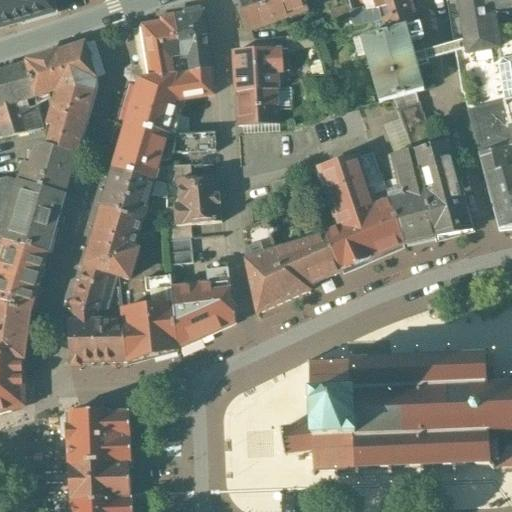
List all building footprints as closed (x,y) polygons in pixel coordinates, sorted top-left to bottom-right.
[(0,0),(0,28),(53,13),(49,0),(0,0)] [(279,0),(238,0),(250,31),(285,19),(279,0)] [(302,0),(279,0),(285,19),(306,11),(302,0)] [(351,14),(376,9),(372,0),(367,0),(348,5),(351,14)] [(372,0),(376,9),(407,0),(372,0)] [(407,0),(376,9),(383,34),(417,25),(408,0),(407,0)] [(511,0),(458,0),(462,16),(450,19),(454,41),(496,32),(492,12),(511,9),(511,0)] [(183,16),(173,17),(182,74),(210,69),(204,12),(200,12),(199,9),(183,12),(183,16)] [(143,28),(151,79),(182,74),(173,17),(162,19),(163,25),(143,28)] [(378,103),(393,100),(415,94),(423,92),(409,43),(421,39),(417,25),(383,34),(361,41),(378,103)] [(511,28),(496,32),(454,41),(460,81),(468,113),(503,103),(511,100),(511,28)] [(293,37),(286,37),(287,51),(314,46),(309,32),(293,37)] [(84,44),(26,63),(26,64),(35,97),(35,98),(55,91),(56,93),(47,126),(52,128),(48,144),(47,147),(75,155),(93,81),(93,79),(94,78),(84,44)] [(281,50),(233,53),(235,92),(276,90),(275,73),(282,73),(281,50)] [(35,97),(26,64),(0,71),(0,107),(18,102),(35,97)] [(140,81),(127,123),(166,134),(172,134),(183,100),(212,96),(210,69),(182,74),(151,79),(140,81)] [(318,76),(303,82),(307,98),(322,94),(318,76)] [(276,90),(235,92),(237,127),(277,125),(276,90)] [(393,100),(396,109),(417,103),(415,94),(393,100)] [(25,132),(24,132),(27,141),(44,136),(35,98),(35,97),(18,102),(25,132)] [(511,100),(503,103),(508,122),(506,122),(511,145),(511,100)] [(18,102),(0,107),(0,128),(3,139),(24,132),(25,132),(18,102)] [(396,109),(401,120),(421,115),(419,103),(417,103),(396,109)] [(503,103),(468,113),(479,153),(511,146),(511,145),(506,122),(508,122),(503,103)] [(337,113),(320,120),(327,141),(364,129),(358,108),(337,113)] [(401,120),(405,131),(425,125),(423,114),(421,115),(401,120)] [(127,123),(114,170),(152,181),(166,185),(166,181),(165,168),(157,165),(160,154),(215,152),(214,133),(172,134),(166,134),(127,123)] [(405,131),(412,152),(433,147),(427,125),(425,125),(405,131)] [(433,147),(412,152),(436,238),(458,232),(465,233),(472,232),(447,143),(433,147)] [(0,179),(1,180),(7,178),(15,176),(6,144),(0,146),(0,179)] [(47,147),(48,144),(35,148),(30,165),(24,164),(19,182),(64,195),(75,155),(47,147)] [(511,169),(507,171),(501,150),(480,155),(500,229),(511,228),(511,169)] [(395,180),(383,184),(404,247),(436,238),(412,152),(392,156),(396,175),(400,177),(398,182),(395,180)] [(372,154),(338,163),(370,259),(404,247),(383,184),(372,154)] [(338,229),(325,235),(339,274),(370,259),(338,163),(317,170),(329,203),(338,229)] [(165,166),(165,168),(166,181),(176,181),(176,179),(190,178),(189,166),(165,166)] [(114,170),(102,209),(141,220),(152,181),(114,170)] [(300,175),(271,184),(277,202),(308,192),(304,177),(300,175)] [(217,177),(190,178),(176,179),(176,181),(178,201),(172,202),(174,225),(190,224),(221,222),(217,177)] [(7,178),(1,180),(0,182),(0,240),(1,241),(19,182),(7,178)] [(64,195),(19,182),(1,241),(4,242),(46,254),(64,195)] [(249,205),(257,229),(266,226),(267,228),(274,224),(272,201),(249,205)] [(315,208),(325,235),(338,229),(329,203),(315,208)] [(102,209),(84,267),(106,274),(128,280),(137,249),(133,248),(141,220),(102,209)] [(190,224),(174,225),(165,225),(167,241),(190,239),(190,224)] [(247,233),(251,244),(271,237),(267,228),(266,226),(257,229),(247,233)] [(251,244),(244,246),(244,261),(256,315),(309,291),(307,287),(339,274),(325,235),(275,250),(271,237),(251,244)] [(190,239),(167,241),(168,265),(192,263),(190,239)] [(46,254),(4,242),(0,255),(0,302),(29,312),(46,254)] [(206,285),(171,290),(172,305),(177,349),(234,324),(227,264),(206,265),(206,285)] [(71,311),(72,322),(96,321),(96,311),(106,274),(84,267),(71,311)] [(145,293),(149,293),(171,290),(170,277),(143,279),(145,293)] [(149,293),(151,307),(172,305),(171,290),(149,293)] [(29,312),(0,302),(0,356),(22,359),(29,312)] [(121,310),(122,320),(126,363),(127,365),(177,351),(177,349),(172,305),(151,307),(121,310)] [(72,322),(68,322),(69,364),(126,363),(122,320),(96,321),(72,322)] [(310,367),(313,425),(314,452),(314,458),(314,470),(309,474),(313,477),(317,473),(333,473),(333,478),(338,477),(338,472),(354,472),(354,478),(359,478),(359,472),(388,471),(388,477),(392,477),(391,470),(419,469),(420,476),(424,476),(424,469),(452,468),(452,475),(456,475),(456,468),(487,466),(493,471),(494,468),(511,468),(511,467),(511,379),(509,380),(510,386),(494,387),(493,361),(484,361),(484,360),(489,354),(486,351),(481,357),(450,358),(450,351),(446,351),(446,359),(419,360),(419,352),(414,352),(414,360),(388,361),(388,354),(383,354),(383,361),(354,362),(354,355),(350,356),(350,363),(334,363),(333,357),(329,358),(329,364),(313,365),(309,360),(306,363),(310,367)] [(0,413),(22,407),(22,359),(0,356),(0,413)] [(64,413),(59,419),(59,436),(67,442),(68,466),(127,464),(131,464),(128,413),(107,414),(107,411),(64,413)] [(314,452),(313,425),(280,430),(284,456),(287,456),(314,452)] [(127,464),(68,466),(69,501),(129,500),(127,464)] [(129,500),(69,501),(69,511),(131,511),(131,500),(129,500)]
